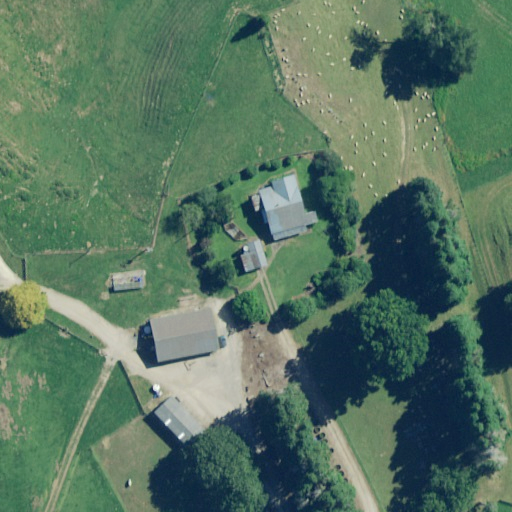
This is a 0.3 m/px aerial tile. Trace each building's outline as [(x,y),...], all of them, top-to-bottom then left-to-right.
[(259,197),(251,199),(255,211),(259,210),(263,224),(268,222),(274,241),(305,232),(304,227),(316,223),(313,211),(306,214),(294,176),(256,187),(259,197)] [(267,266),(259,240),(238,247),(246,272),(267,266)] [(143,289),(142,274),(112,277),(114,291),(143,289)] [(218,351),(210,310),(151,321),(159,362),(218,351)] [(198,426),(172,397),(154,413),(192,454),(218,430),(207,418),(198,426)]
